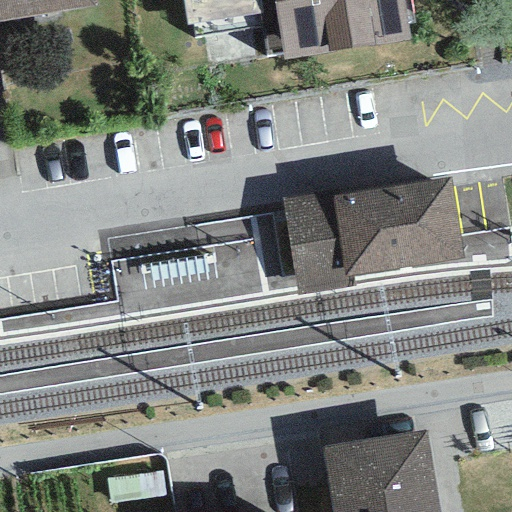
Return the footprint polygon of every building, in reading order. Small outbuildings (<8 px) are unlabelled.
[(96,0),(0,0),(0,21),(97,6),(96,0)] [(182,0),(186,25),(260,14),(258,0),(182,0)] [(273,0),(283,60),(409,41),(403,0),(273,0)] [(449,176),(281,201),(295,277),(461,259),(449,176)] [(439,511),(426,431),(322,447),(332,511),(439,511)]
